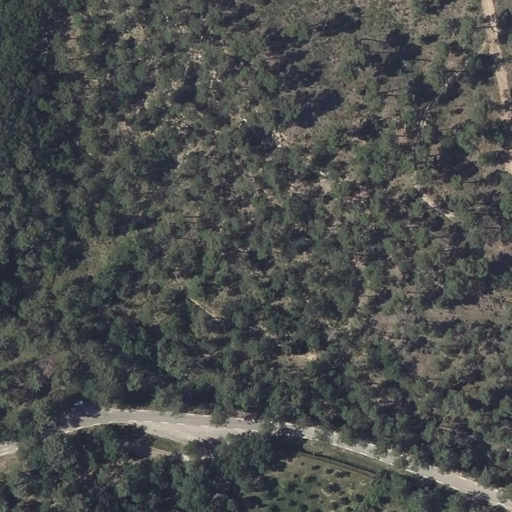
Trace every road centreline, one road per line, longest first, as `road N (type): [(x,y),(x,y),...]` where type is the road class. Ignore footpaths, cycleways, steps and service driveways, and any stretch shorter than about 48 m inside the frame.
road 1 (tertiary): [(255,424),(309,432),(511,497)]
road 2 (tertiary): [(0,454),(111,420),(255,424)]
